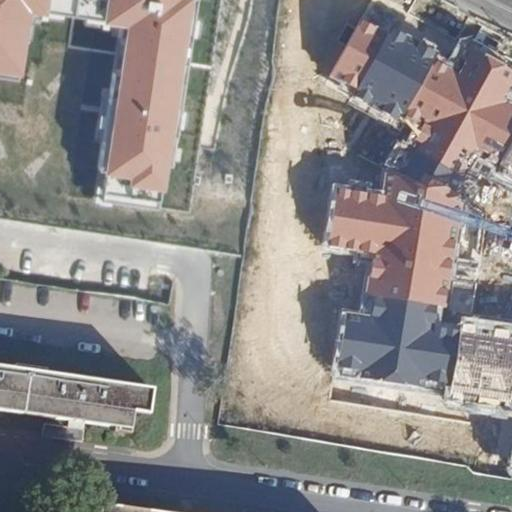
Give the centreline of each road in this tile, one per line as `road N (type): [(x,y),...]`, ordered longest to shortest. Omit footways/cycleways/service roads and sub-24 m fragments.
road 1 (residential): [(9,459),(398,511)]
road 2 (unknown): [(203,169),(0,134)]
